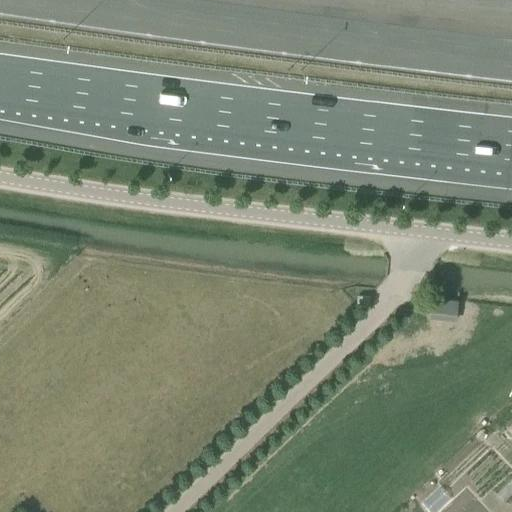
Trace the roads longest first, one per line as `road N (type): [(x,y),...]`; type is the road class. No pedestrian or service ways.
road 1 (unclassified): [(511,244),(0,177)]
road 2 (motorway): [(0,81),(511,146)]
road 3 (track): [(420,233),(387,304),(171,511)]
road 4 (motorway): [(511,53),(274,26)]
road 5 (motorway): [(511,26),(274,26)]
road 6 (motorway): [(274,26),(91,0)]
